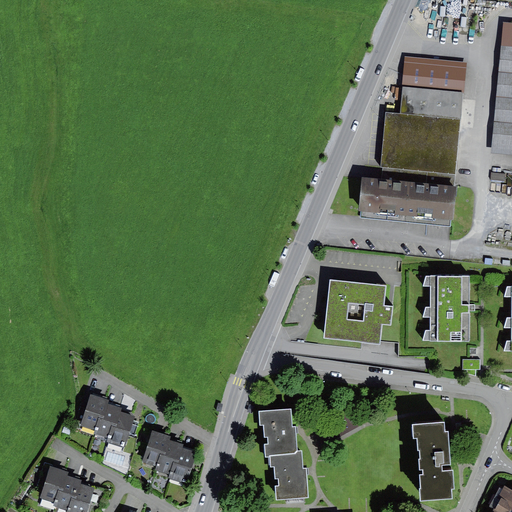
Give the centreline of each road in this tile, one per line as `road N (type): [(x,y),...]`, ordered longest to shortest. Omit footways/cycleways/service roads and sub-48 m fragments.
road 1 (tertiary): [(253,356),(403,0)]
road 2 (residential): [(253,356),(511,399)]
road 3 (tertiary): [(203,511),(253,356)]
